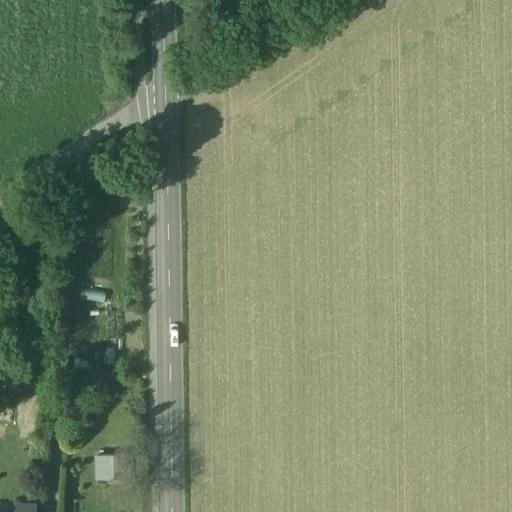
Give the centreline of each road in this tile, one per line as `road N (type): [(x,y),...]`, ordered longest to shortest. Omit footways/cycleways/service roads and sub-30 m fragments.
road 1 (tertiary): [(167,94),(170,511)]
road 2 (residential): [(167,94),(125,113),(0,199)]
road 3 (residential): [(306,0),(167,94)]
